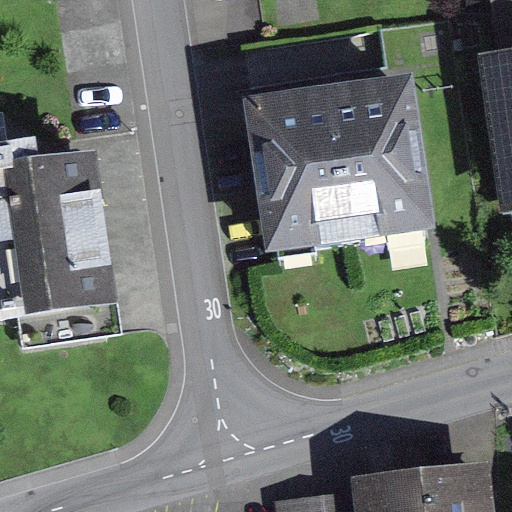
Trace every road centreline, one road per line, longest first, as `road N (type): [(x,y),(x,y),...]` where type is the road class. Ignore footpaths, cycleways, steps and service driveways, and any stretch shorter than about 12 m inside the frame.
road 1 (residential): [(225,458),(158,0)]
road 2 (residential): [(225,458),(511,374)]
road 3 (residential): [(41,511),(225,458)]
